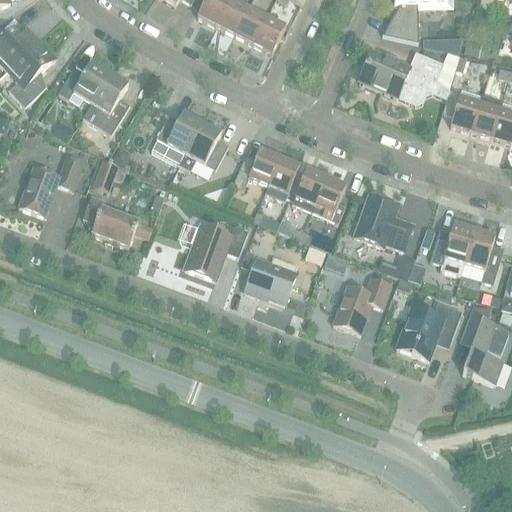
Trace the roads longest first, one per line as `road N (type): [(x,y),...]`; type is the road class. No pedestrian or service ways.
road 1 (residential): [(392,471),(424,396),(0,238)]
road 2 (residential): [(392,471),(0,324)]
road 3 (residential): [(260,108),(118,31),(78,0)]
road 4 (residential): [(511,197),(314,131)]
road 5 (residential): [(314,131),(367,0)]
road 6 (residential): [(313,0),(260,108)]
